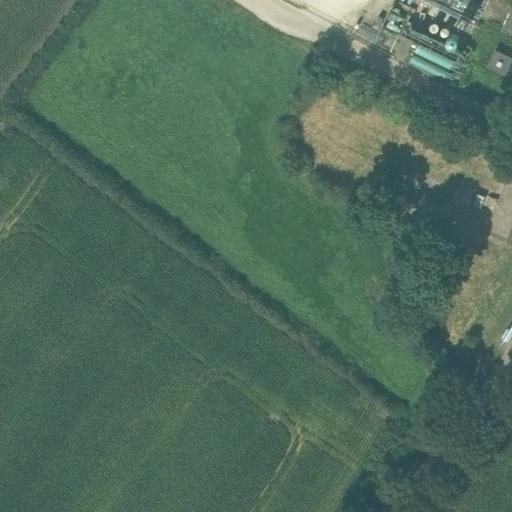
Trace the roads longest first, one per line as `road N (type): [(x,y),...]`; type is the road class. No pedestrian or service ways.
road 1 (unclassified): [(511,129),(264,0)]
road 2 (unclassified): [(398,511),(511,364)]
